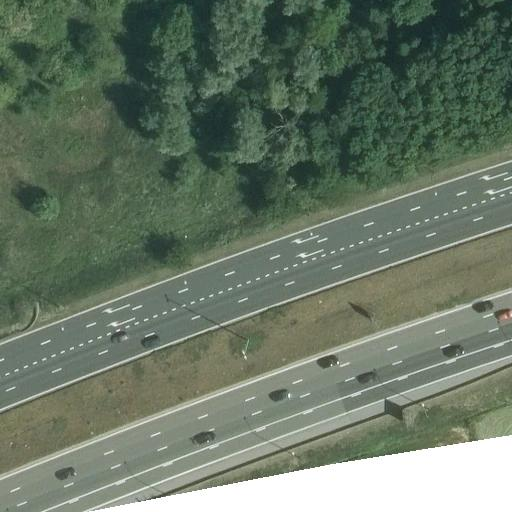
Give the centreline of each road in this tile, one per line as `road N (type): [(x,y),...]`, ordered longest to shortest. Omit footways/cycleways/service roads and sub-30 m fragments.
road 1 (motorway): [(0,503),(511,316)]
road 2 (motorway): [(511,208),(285,284),(0,394)]
